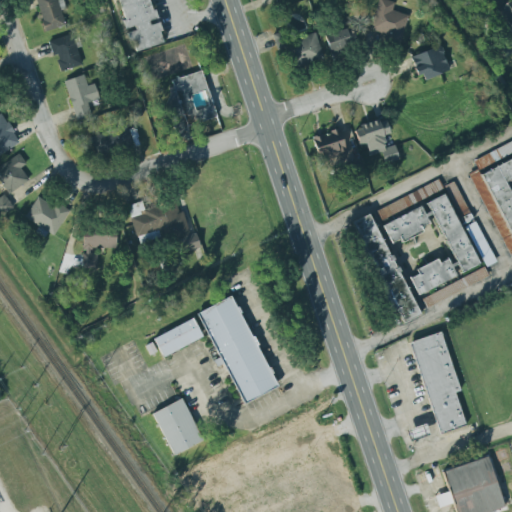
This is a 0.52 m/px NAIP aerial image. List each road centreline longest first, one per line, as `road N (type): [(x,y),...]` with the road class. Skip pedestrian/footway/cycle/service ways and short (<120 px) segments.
road 1 (secondary): [(398,511),(222,0)]
road 2 (residential): [(266,130),(111,182),(78,180),(50,144),(1,0)]
road 3 (residential): [(511,127),(301,235)]
road 4 (residential): [(511,433),(388,479)]
road 5 (residential): [(452,161),(511,270)]
